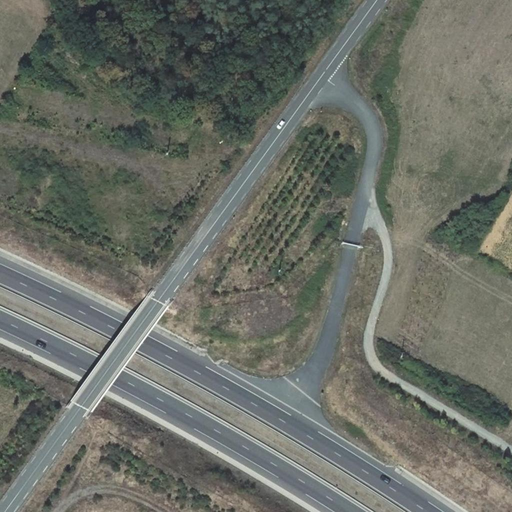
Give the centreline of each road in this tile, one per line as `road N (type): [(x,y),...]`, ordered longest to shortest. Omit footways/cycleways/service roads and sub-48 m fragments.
road 1 (tertiary): [(377,0),(6,511)]
road 2 (motorway): [(430,511),(246,396),(0,271)]
road 3 (motorway): [(0,318),(220,431),(355,511)]
road 4 (track): [(511,452),(378,362),(368,329),(390,253),(358,195)]
